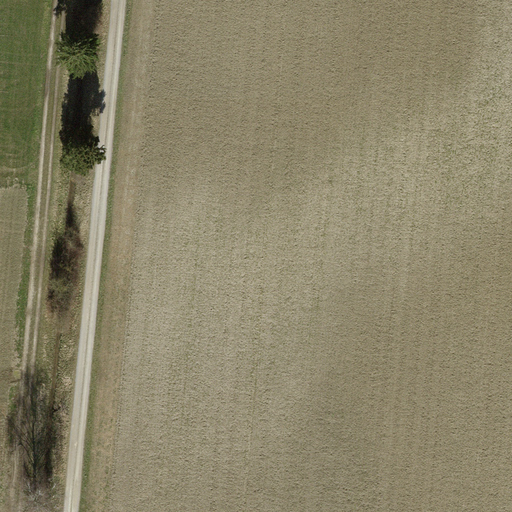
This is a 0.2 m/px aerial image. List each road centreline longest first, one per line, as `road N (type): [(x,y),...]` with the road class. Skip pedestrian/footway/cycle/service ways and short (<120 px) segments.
road 1 (track): [(17,511),(64,0)]
road 2 (track): [(73,511),(120,0)]
